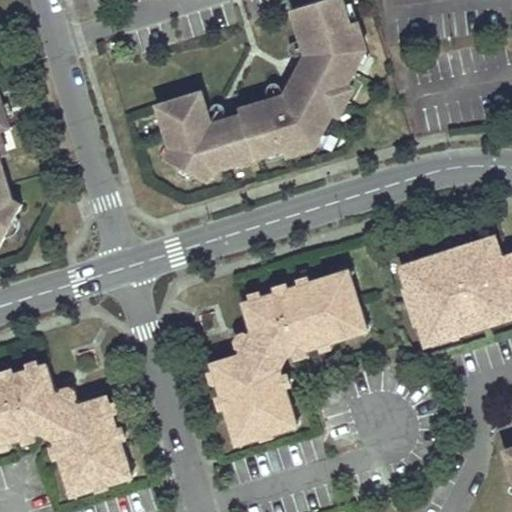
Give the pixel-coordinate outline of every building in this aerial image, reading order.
[(105,0),(92,0),(97,11),(105,9),(108,8),(105,0)] [(368,47),(359,19),(352,21),(345,0),(317,0),(294,8),(303,38),(324,32),(328,44),(307,51),(308,53),(287,94),(284,94),(291,115),(278,118),(272,98),(242,107),(244,113),(222,119),(212,138),(201,132),(210,113),(203,90),(160,103),(166,125),(172,122),(175,132),(169,134),(173,147),(168,157),(210,179),(216,169),(227,165),(225,160),(234,156),(236,162),(287,147),(288,154),(317,145),(368,47)] [(324,32),(303,38),(307,51),(328,44),(324,32)] [(0,247),(0,248),(25,201),(13,194),(10,184),(4,186),(1,176),(7,174),(1,155),(7,153),(1,131),(11,128),(0,92),(0,247)] [(291,115),(284,94),(272,98),(278,118),(291,115)] [(222,119),(213,122),(210,113),(201,132),(212,138),(222,119)] [(172,122),(166,125),(169,134),(175,132),(172,122)] [(225,160),(227,165),(236,162),(234,156),(225,160)] [(10,184),(7,174),(1,176),(4,186),(10,184)] [(504,258),(499,240),(481,246),(479,242),(460,247),(461,252),(443,258),(441,254),(423,259),(425,264),(405,270),(410,287),(408,288),(419,321),(421,320),(426,337),(445,331),(447,336),(465,330),(463,326),(482,320),(484,324),(502,319),(501,314),(511,310),(511,259),(511,256),(504,258)] [(245,298),(253,325),(249,332),(247,331),(244,331),(240,333),(238,335),(237,338),(237,341),(237,343),(239,346),(241,348),(238,354),(214,362),(236,434),(242,438),(293,423),(296,416),(280,364),(275,364),(274,359),(282,348),(286,347),(287,351),(361,328),(365,319),(351,272),(343,268),(245,298)] [(280,364),(287,351),(286,347),(282,348),(274,359),(275,364),(280,364)] [(63,431),(59,431),(73,483),(81,488),(129,473),(134,467),(112,393),(84,402),(77,398),(78,396),(78,393),(77,390),(75,388),(74,387),(72,386),(69,386),(67,386),(65,387),(64,388),(62,390),(55,386),(46,358),(0,372),(0,439),(45,425),(44,420),(49,418),(61,425),(63,431)] [(61,425),(49,418),(44,420),(45,425),(59,431),(63,431),(61,425)]
